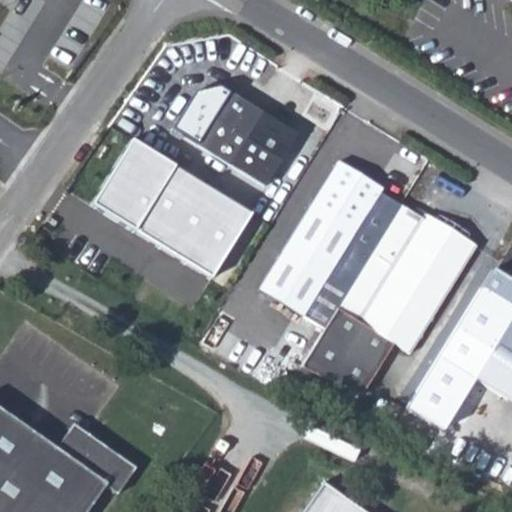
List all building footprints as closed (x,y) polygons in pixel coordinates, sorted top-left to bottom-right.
[(186,94),(165,127),(258,186),(289,135),(212,86),(186,94)] [(91,206),(210,278),(248,215),(129,144),(91,206)] [(255,283),(322,325),(397,203),(375,189),(374,183),(335,159),(317,186),(311,183),(304,196),(306,198),(255,283)] [(356,395),(386,343),(403,353),(468,245),(424,217),(419,217),(397,203),(322,325),(301,363),(356,395)] [(465,382),(511,410),(511,313),(508,311),(465,382)] [(0,511),(85,511),(102,490),(114,499),(133,473),(82,436),(67,458),(56,450),(0,410),(0,511)] [(82,436),(71,428),(56,450),(67,458),(82,436)] [(490,476),(501,455),(459,432),(448,453),(490,476)]
